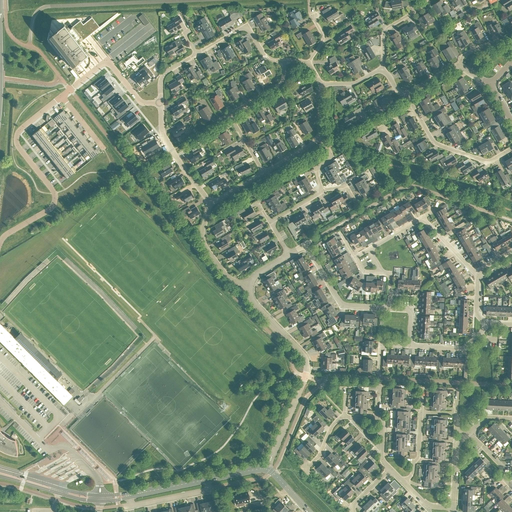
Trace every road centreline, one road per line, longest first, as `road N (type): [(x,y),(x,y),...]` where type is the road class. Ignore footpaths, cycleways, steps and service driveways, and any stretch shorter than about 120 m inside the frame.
road 1 (residential): [(249,284),(254,305),(306,365),(266,469)]
road 2 (unclassified): [(100,495),(97,476),(78,456),(62,445),(48,449),(0,401)]
road 3 (residential): [(263,172),(230,115),(282,82),(283,61)]
road 4 (residential): [(61,96),(16,134),(54,193)]
road 5 (residential): [(511,148),(488,162),(435,144),(411,106)]
road 6 (residential): [(69,89),(106,60),(141,102),(160,102)]
